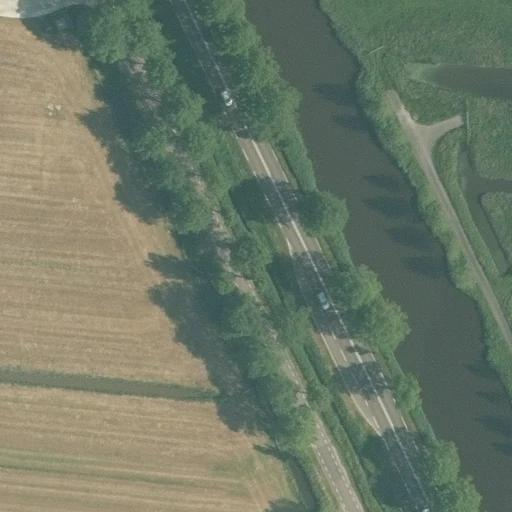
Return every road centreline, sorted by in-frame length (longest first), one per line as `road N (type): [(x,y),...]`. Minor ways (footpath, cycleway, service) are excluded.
road 1 (unclassified): [(359,511),(108,0)]
road 2 (primary): [(429,511),(179,0)]
road 3 (track): [(0,440),(268,469),(322,437)]
road 4 (track): [(0,255),(165,278),(225,246)]
road 5 (unclassified): [(511,337),(419,147)]
road 6 (track): [(0,49),(43,54),(79,84),(140,66)]
